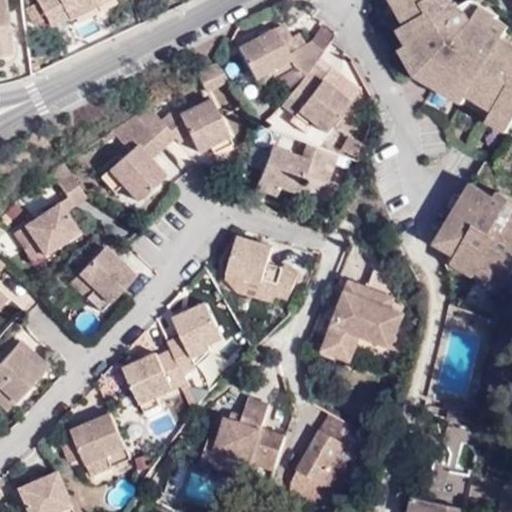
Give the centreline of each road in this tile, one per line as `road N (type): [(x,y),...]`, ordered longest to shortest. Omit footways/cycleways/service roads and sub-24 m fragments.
road 1 (residential): [(0,453),(173,273),(227,224),(241,221),(327,247),(332,260),(294,360),(305,408)]
road 2 (tertiary): [(36,96),(223,0)]
